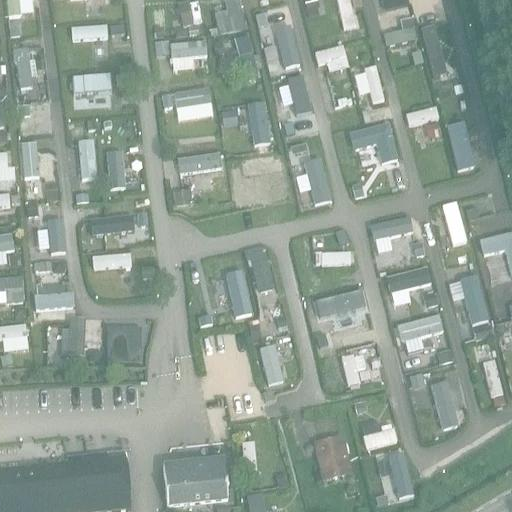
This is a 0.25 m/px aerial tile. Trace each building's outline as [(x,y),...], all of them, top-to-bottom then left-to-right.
[(17,0),(6,0),(9,20),(20,19),(17,0)] [(348,0),(335,0),(343,33),(355,31),(348,0)] [(406,0),(388,0),(380,2),(383,14),(408,8),(406,0)] [(244,33),(237,2),(224,4),(226,14),(213,17),(218,39),(244,33)] [(446,77),(433,27),(420,31),(432,81),(446,77)] [(107,41),(106,29),(70,31),(71,44),(107,41)] [(386,50),(416,43),(413,30),(383,37),(386,50)] [(233,42),(242,78),(256,74),(247,39),(233,42)] [(169,47),(170,63),(206,59),(205,44),(169,47)] [(345,61),(343,48),(313,55),(317,68),(345,61)] [(32,90),(27,51),(12,53),(13,67),(16,67),(19,92),(32,90)] [(268,79),(300,69),(297,57),(264,66),(268,79)] [(383,103),(375,69),(363,72),(372,106),(383,103)] [(208,92),(174,97),(176,112),(210,107),(208,92)] [(312,115),(309,103),(276,110),(279,123),(312,115)] [(435,110),(405,117),(408,130),(437,122),(435,110)] [(273,122),(232,126),(233,140),(274,136),(273,122)] [(353,159),(365,156),(357,127),(346,130),(353,159)] [(457,170),(470,167),(461,127),(447,130),(457,170)] [(93,144),(77,145),(81,183),(96,181),(93,144)] [(35,145),(20,147),(23,182),(38,180),(35,145)] [(119,148),(107,149),(110,190),(122,189),(119,148)] [(371,151),(377,179),(389,176),(383,148),(371,151)] [(179,178),(221,172),(219,157),(176,163),(179,178)] [(239,163),(241,177),(279,172),(277,158),(239,163)] [(305,208),(317,205),(311,174),(299,176),(305,208)] [(0,198),(0,210),(9,210),(8,197),(0,198)] [(442,209),(452,249),(466,245),(455,206),(442,209)] [(400,216),(389,218),(394,242),(405,240),(400,216)] [(91,235),(126,232),(125,220),(90,223),(91,235)] [(33,261),(62,258),(60,246),(45,247),(44,229),(30,230),(33,261)] [(511,283),(511,282),(511,234),(479,243),(482,258),(504,252),(511,283)] [(0,269),(13,269),(12,245),(0,246),(0,269)] [(264,253),(248,258),(257,296),(273,292),(264,253)] [(320,256),(320,268),(350,267),(350,255),(320,256)] [(93,272),(130,269),(130,257),(91,260),(93,272)] [(238,261),(224,265),(238,317),(252,313),(238,261)] [(398,283),(401,295),(430,288),(428,276),(398,283)] [(23,305),(21,280),(0,281),(0,295),(5,295),(6,307),(23,305)] [(474,329),(485,326),(477,292),(465,295),(474,329)] [(35,314),(72,310),(72,296),(34,298),(35,314)] [(401,346),(441,335),(438,318),(396,329),(401,346)] [(69,320),(67,359),(83,359),(85,321),(69,320)] [(0,330),(0,342),(25,340),(24,328),(0,330)] [(338,337),(341,349),(369,342),(367,330),(338,337)] [(212,376),(242,370),(236,339),(206,345),(212,376)] [(268,388),(282,385),(274,348),(259,352),(268,388)] [(347,390),(360,387),(352,358),(341,361),(347,390)] [(482,366),(490,400),(502,398),(494,364),(482,366)] [(215,422),(256,414),(249,374),(208,382),(215,422)] [(447,398),(436,400),(443,431),(455,428),(447,398)] [(362,440),(366,453),(396,444),(393,432),(362,440)] [(323,484),(353,476),(344,437),(314,444),(323,484)] [(257,484),(254,445),(241,446),(245,484),(257,484)] [(166,509),(226,502),(220,451),(198,454),(200,465),(161,469),(166,509)] [(64,461),(65,467),(0,474),(0,511),(129,511),(125,461),(83,465),(82,459),(64,461)] [(405,502),(416,497),(401,459),(390,464),(405,502)] [(246,498),(248,511),(264,511),(262,495),(246,498)]
